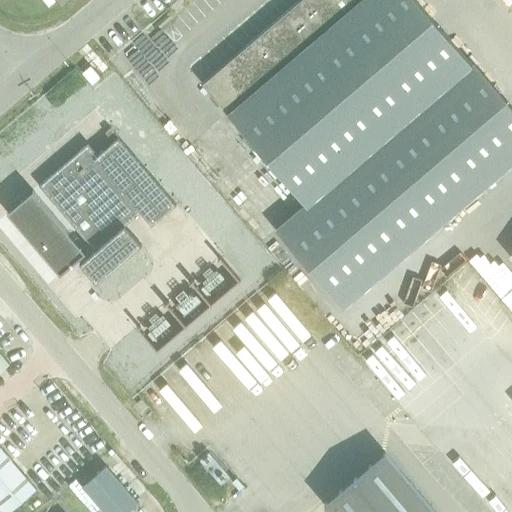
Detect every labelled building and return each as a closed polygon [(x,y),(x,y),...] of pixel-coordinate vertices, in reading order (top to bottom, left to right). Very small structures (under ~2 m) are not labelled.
[(277,229),(343,305),(511,161),(511,111),(416,0),(299,0),(202,85),(227,114),(305,206),(277,229)] [(152,226),(176,206),(118,139),(98,156),(88,145),(75,156),(71,160),(39,187),(95,252),(80,265),(97,284),(141,246),(124,227),(141,213),(152,226)] [(33,192),(7,214),(61,277),(86,255),(33,192)] [(187,280),(174,293),(193,311),(205,298),(187,280)] [(511,280),(502,289),(511,300),(511,280)] [(133,340),(151,357),(163,345),(144,327),(133,340)] [(181,334),(164,339),(168,353),(185,349),(181,334)] [(0,370),(9,363),(0,352),(0,370)] [(0,511),(8,511),(21,502),(36,488),(0,446),(0,511)] [(324,505),(330,511),(436,511),(385,452),(324,505)] [(82,486),(104,511),(126,511),(137,502),(105,465),(82,486)]
